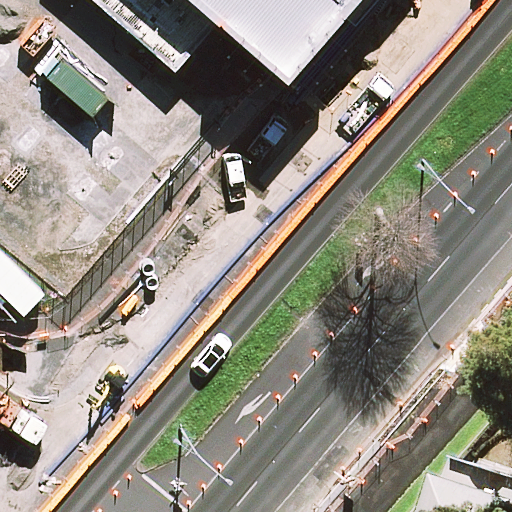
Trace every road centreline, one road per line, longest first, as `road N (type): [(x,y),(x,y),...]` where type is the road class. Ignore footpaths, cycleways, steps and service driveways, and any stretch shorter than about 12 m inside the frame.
road 1 (secondary): [(71,472),(478,0)]
road 2 (secondary): [(511,209),(249,511)]
